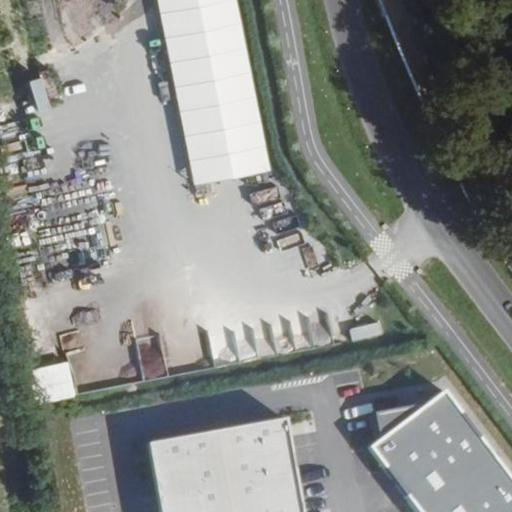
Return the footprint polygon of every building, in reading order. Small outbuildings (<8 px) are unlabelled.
[(238,0),(158,0),(195,185),(271,171),(238,0)] [(64,64),(40,71),(48,100),(72,93),(64,64)] [(382,321),(351,328),(354,343),(385,336),(382,321)] [(511,511),(511,475),(447,389),(371,447),(420,511),(511,511)] [(313,511),(295,417),(157,443),(170,511),(313,511)]
